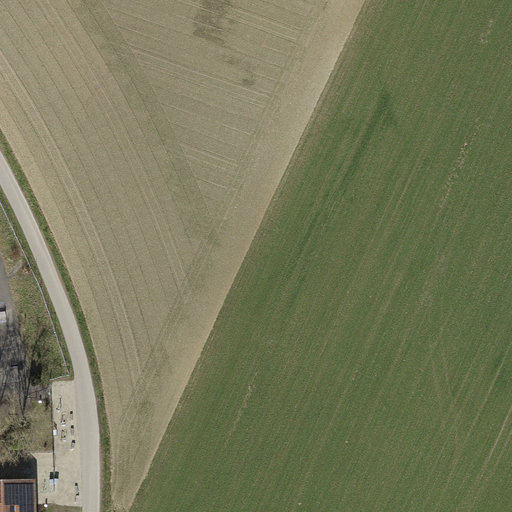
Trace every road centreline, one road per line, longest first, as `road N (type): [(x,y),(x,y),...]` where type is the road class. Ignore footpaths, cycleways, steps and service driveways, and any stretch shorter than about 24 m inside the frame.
road 1 (track): [(0,162),(82,363)]
road 2 (unclassified): [(82,363),(92,511)]
